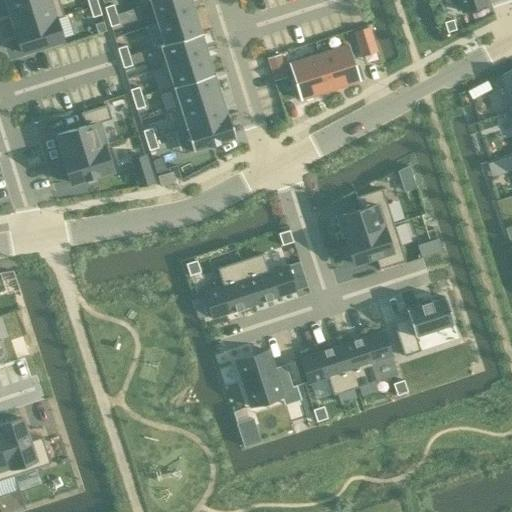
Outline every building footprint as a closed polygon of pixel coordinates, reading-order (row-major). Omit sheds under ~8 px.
[(6,0),(9,9),(38,0),(6,0)] [(38,0),(9,9),(16,30),(55,17),(63,15),(57,0),(38,0)] [(191,0),(159,0),(150,3),(156,24),(195,11),(191,0)] [(458,0),(462,11),(487,3),(485,0),(458,0)] [(98,4),(89,7),(92,16),(100,13),(98,4)] [(113,4),(104,7),(107,17),(116,14),(113,4)] [(195,11),(156,24),(162,43),(163,44),(200,33),(200,34),(202,33),(195,11)] [(116,14),(107,17),(110,27),(119,24),(116,14)] [(16,30),(14,30),(20,51),(62,38),(55,17),(16,30)] [(452,20),(444,23),(447,32),(455,29),(452,20)] [(370,28),(354,33),(361,56),(377,51),(370,28)] [(162,43),(156,45),(163,67),(206,53),(200,34),(200,33),(163,44),(162,43)] [(126,45),(117,48),(120,58),(129,55),(126,45)] [(347,45),(318,54),(330,90),(358,81),(347,45)] [(206,53),(163,67),(169,88),(213,74),(206,53)] [(318,54),(290,63),(301,99),(330,90),(318,54)] [(129,55),(120,58),(123,68),(132,65),(129,55)] [(279,56),(266,60),(270,73),(283,69),(279,56)] [(511,68),(499,76),(511,112),(511,111),(511,68)] [(213,74),(169,88),(176,108),(219,94),(213,74)] [(486,81),(476,86),(481,95),(491,90),(486,81)] [(139,87),(130,89),(133,99),(142,96),(139,87)] [(219,94),(176,108),(183,130),(185,129),(185,128),(226,115),(226,114),(219,94)] [(142,96),(133,99),(136,109),(145,106),(142,96)] [(87,127),(58,136),(65,158),(103,146),(107,145),(100,123),(111,120),(107,105),(82,113),(87,127)] [(226,115),(185,128),(185,129),(192,151),(235,137),(228,113),(226,114),(226,115)] [(152,128),(143,131),(146,140),(155,138),(152,128)] [(155,138),(146,140),(149,150),(158,147),(155,138)] [(65,158),(64,158),(71,180),(110,168),(103,146),(65,158)] [(144,155),(131,159),(139,186),(153,182),(144,155)] [(511,160),(511,156),(498,160),(502,174),(511,170),(511,160)] [(162,158),(152,161),(156,173),(165,170),(162,158)] [(409,166),(398,171),(401,181),(412,177),(409,166)] [(172,171),(157,176),(160,186),(175,181),(172,171)] [(359,209),(337,216),(345,240),(393,224),(381,188),(355,197),(359,209)] [(393,224),(345,240),(353,264),(375,257),(379,269),(405,260),(393,224)] [(289,230),(278,233),(282,246),(293,242),(289,230)] [(423,243),(417,245),(421,258),(428,255),(423,243)] [(262,253),(239,261),(253,304),(295,291),(287,265),(268,271),(262,253)] [(196,260),(185,264),(189,276),(200,272),(196,260)] [(223,286),(204,292),(212,318),(253,304),(239,261),(217,268),(223,286)] [(303,274),(296,277),(300,289),(308,287),(303,274)] [(408,317),(392,322),(404,356),(419,351),(414,336),(453,323),(444,296),(430,301),(430,300),(419,303),(420,304),(405,309),(408,317)] [(383,331),(341,344),(356,388),(378,381),(372,362),(391,356),(383,331)] [(341,344),(300,358),(308,383),(327,377),(333,395),(354,388),(356,388),(341,344)] [(268,350),(236,360),(250,406),(283,395),(281,392),(293,388),(285,364),(274,368),(268,350)] [(403,380),(392,383),(396,395),(407,392),(403,380)] [(323,406),(312,410),(316,422),(327,418),(323,406)] [(22,418),(0,424),(0,432),(14,475),(50,463),(41,437),(29,441),(22,418)] [(252,418),(236,423),(243,446),(259,440),(252,418)] [(0,479),(14,475),(0,432),(0,479)]
